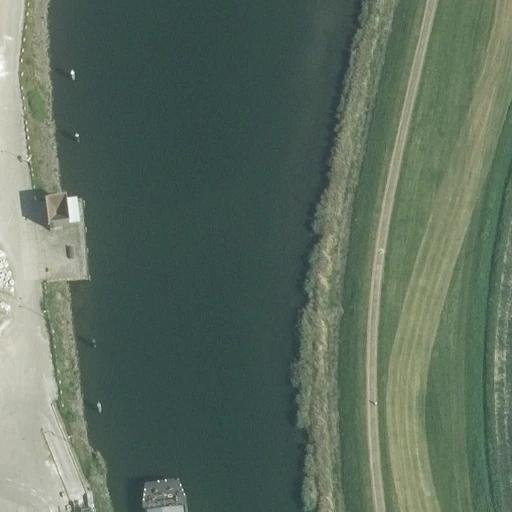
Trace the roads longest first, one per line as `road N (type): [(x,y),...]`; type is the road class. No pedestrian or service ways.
road 1 (track): [(382,511),(372,307),(434,0)]
road 2 (unknown): [(26,0),(13,122),(9,310),(21,493)]
